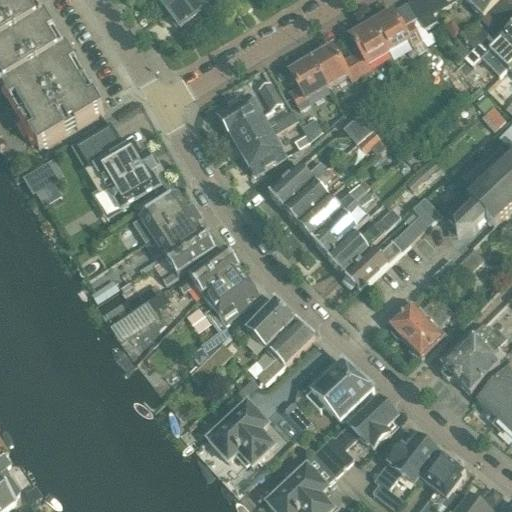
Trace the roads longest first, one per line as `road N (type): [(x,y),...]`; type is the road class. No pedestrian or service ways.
road 1 (residential): [(511,484),(418,413),(250,250),(160,104)]
road 2 (residential): [(160,104),(344,0)]
road 3 (residential): [(160,104),(100,0)]
